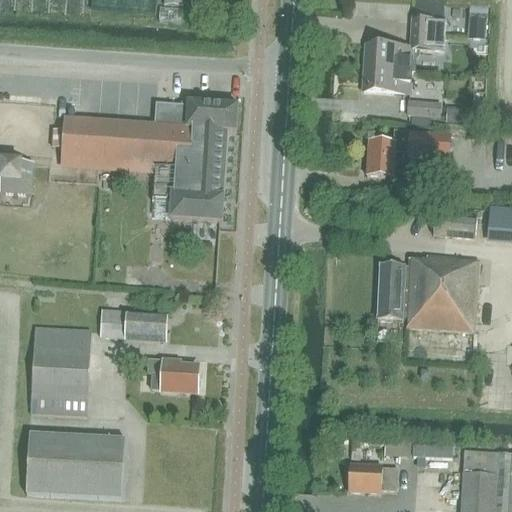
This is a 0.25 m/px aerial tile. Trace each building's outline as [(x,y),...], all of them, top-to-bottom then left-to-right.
[(471,9),(469,40),(486,41),(488,10),(471,9)] [(412,22),(410,48),(410,52),(444,53),(446,24),(412,22)] [(402,50),(366,47),(363,94),(394,96),(394,91),(410,92),(411,79),(413,56),(402,55),(402,50)] [(409,103),(408,114),(408,117),(440,119),(441,106),(409,103)] [(67,123),(66,134),(53,133),(52,151),(65,152),(65,162),(156,167),(154,203),(173,204),(172,221),(222,225),(224,198),(223,198),(228,133),(237,134),(238,107),(190,104),(189,108),(156,106),(154,128),(67,122),(67,123)] [(448,106),(447,123),(467,125),(468,108),(448,106)] [(396,135),(396,144),(370,143),(368,172),(367,179),(394,180),(395,154),(408,155),(408,158),(445,161),(446,138),(396,135)] [(2,196),(34,198),(36,166),(4,164),(2,196)] [(477,221),(436,217),(433,238),(474,242),(477,221)] [(380,268),(378,323),(403,324),(404,285),(409,285),(407,330),(475,335),(479,263),(428,258),(427,263),(410,262),(410,269),(380,268)] [(102,340),(166,345),(168,316),(103,312),(102,340)] [(31,416),(88,419),(92,328),(84,328),(84,331),(36,329),(31,416)] [(152,392),(197,395),(197,393),(200,390),(200,385),(198,383),(199,369),(181,368),(181,364),(165,363),(165,364),(150,363),(149,376),(153,376),(152,392)] [(419,372),(419,381),(427,381),(428,373),(419,372)] [(27,494),(123,500),(127,440),(31,434),(27,494)] [(361,463),(362,444),(353,444),(351,463),(361,463)] [(511,511),(511,456),(463,454),(461,510),(460,511),(511,511)] [(382,469),(350,468),(349,495),(380,496),(380,494),(396,494),(397,472),(382,471),(382,469)]
